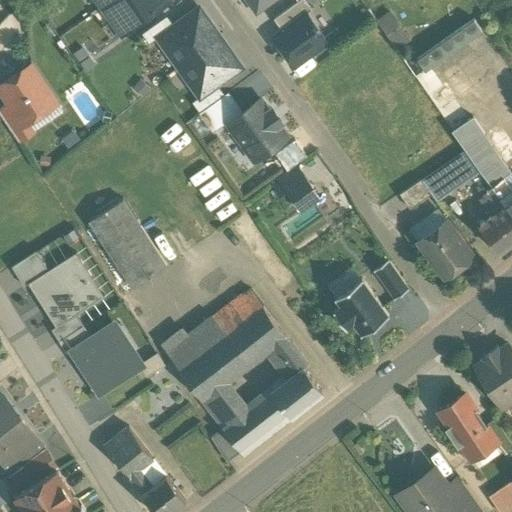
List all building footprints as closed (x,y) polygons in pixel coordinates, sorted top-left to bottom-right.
[(95,0),(102,10),(116,0),(95,0)] [(169,0),(116,0),(102,10),(122,37),(172,3),(169,0)] [(242,0),(255,18),(279,0),(242,0)] [(13,17),(24,32),(41,17),(31,2),(13,17)] [(311,14),(302,2),(297,6),(273,23),(282,35),(305,18),(311,14)] [(158,42),(179,71),(219,42),(198,13),(174,30),(158,42)] [(282,35),(274,40),(295,70),(326,48),(305,18),(282,35)] [(389,18),(377,26),(389,43),(401,34),(389,18)] [(158,42),(174,30),(167,21),(142,39),(149,48),(158,42)] [(472,24),(415,65),(424,76),(480,36),(472,24)] [(408,44),(401,34),(389,43),(396,52),(408,44)] [(240,73),(219,42),(179,71),(200,101),(217,89),(240,73)] [(55,109),(29,71),(0,90),(0,94),(9,108),(10,108),(21,124),(26,120),(30,125),(55,109)] [(461,128),(432,88),(425,93),(453,133),(461,128)] [(192,107),(199,117),(224,100),(217,89),(200,101),(192,107)] [(242,117),(228,97),(224,100),(199,117),(213,138),(226,128),(242,117)] [(242,117),(226,128),(253,165),(287,140),(279,129),(282,126),(273,113),(269,116),(260,104),(242,117)] [(21,124),(10,108),(9,108),(0,114),(0,119),(18,146),(36,135),(30,125),(26,120),(21,124)] [(453,133),(452,134),(465,153),(486,139),(473,119),(461,128),(453,133)] [(511,192),(503,181),(510,176),(486,139),(465,153),(467,155),(481,175),(494,192),(511,215),(511,192)] [(467,155),(423,185),(432,198),(438,205),(474,180),(481,175),(467,155)] [(314,191),(299,172),(280,187),(294,206),(314,191)] [(494,192),(481,175),(474,180),(487,198),(494,192)] [(421,182),(398,198),(409,213),(432,198),(423,185),(421,182)] [(511,244),(511,215),(494,192),(487,198),(483,201),(495,217),(479,229),(485,237),(481,240),(487,248),(491,244),(499,255),(511,244)] [(166,270),(122,203),(89,225),(133,291),(166,270)] [(446,224),(417,246),(444,281),(473,260),(446,224)] [(24,290),(49,275),(36,256),(12,271),(24,290)] [(49,275),(29,288),(56,331),(77,318),(104,301),(76,258),(49,275)] [(408,291),(388,262),(374,272),(395,301),(408,291)] [(388,317),(362,280),(335,299),(341,308),(334,313),(346,330),(353,325),(362,336),(388,317)] [(227,336),(263,308),(250,292),(214,320),(227,336)] [(309,365),(263,308),(227,336),(250,364),(272,347),(294,376),(303,369),(304,370),(309,365)] [(84,330),(77,318),(52,334),(60,346),(84,330)] [(91,341),(71,354),(100,398),(141,371),(144,369),(142,366),(115,325),(91,341)] [(84,330),(60,346),(66,356),(71,354),(91,341),(84,330)] [(181,372),(179,373),(201,401),(218,389),(250,364),(227,336),(201,356),(181,372)] [(189,340),(168,356),(181,372),(201,356),(189,340)] [(511,357),(506,349),(498,354),(495,351),(482,360),(484,364),(476,369),(502,408),(511,400),(511,357)] [(157,356),(142,366),(144,369),(141,371),(147,380),(165,369),(157,356)] [(294,376),(272,393),(290,415),(293,418),(325,394),(304,370),(303,369),(294,376)] [(218,389),(201,401),(224,430),(240,418),(218,389)] [(272,393),(259,403),(277,425),(290,415),(272,393)] [(463,397),(440,412),(451,427),(447,430),(457,446),(461,443),(472,459),(494,443),(484,428),(463,397)] [(17,422),(2,402),(0,403),(0,458),(5,465),(35,443),(19,421),(17,422)] [(224,430),(223,431),(241,453),(277,425),(259,403),(240,418),(224,430)] [(495,420),(484,428),(494,443),(497,447),(508,440),(495,420)] [(128,429),(105,447),(117,462),(141,445),(128,429)] [(511,445),(508,440),(497,447),(503,457),(511,450),(511,445)] [(5,465),(2,468),(10,478),(43,452),(35,443),(5,465)] [(141,445),(117,462),(129,478),(139,470),(153,460),(141,445)] [(43,452),(10,478),(20,495),(56,472),(43,452)] [(152,486),(139,470),(129,478),(142,494),(152,486)] [(447,491),(433,471),(431,472),(433,475),(421,483),(419,480),(400,494),(412,511),(454,511),(458,510),(460,509),(447,491)] [(79,507),(56,472),(20,495),(14,499),(23,511),(83,511),(80,506),(79,507)] [(152,486),(142,494),(155,511),(171,511),(185,501),(166,477),(152,486)] [(481,511),(460,482),(447,491),(460,509),(458,510),(459,511),(481,511)] [(511,483),(489,499),(497,511),(506,511),(511,508),(511,483)]
